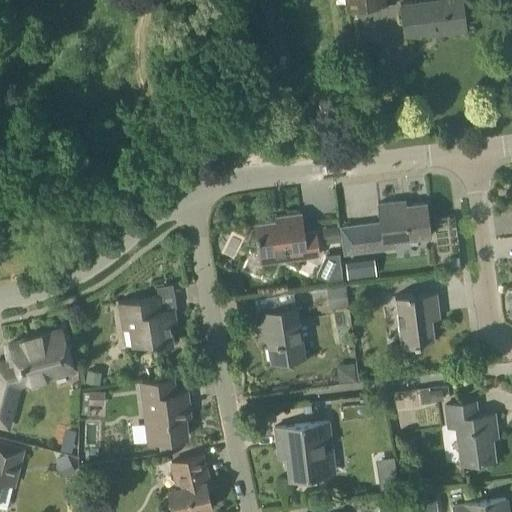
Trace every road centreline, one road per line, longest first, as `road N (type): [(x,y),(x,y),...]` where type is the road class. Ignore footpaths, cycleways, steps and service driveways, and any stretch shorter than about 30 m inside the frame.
road 1 (residential): [(254,511),(224,401),(194,197)]
road 2 (residential): [(194,197),(55,286),(0,301)]
road 3 (residential): [(250,176),(466,148)]
road 4 (residential): [(511,346),(490,317),(466,148)]
road 5 (track): [(223,0),(250,176)]
